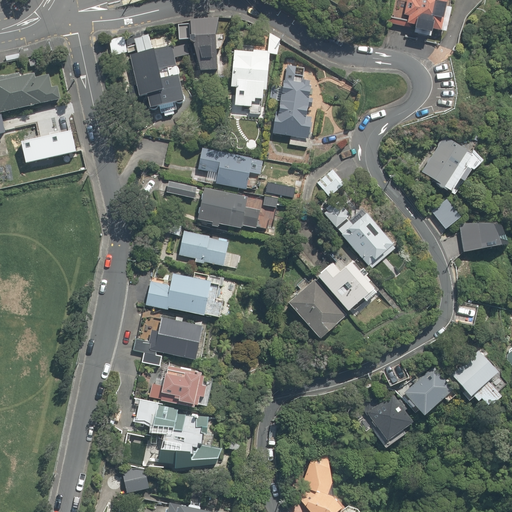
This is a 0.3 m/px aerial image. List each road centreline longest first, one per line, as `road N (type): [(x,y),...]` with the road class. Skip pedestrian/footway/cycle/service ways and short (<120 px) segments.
road 1 (residential): [(65,15),(93,21),(229,5),(332,47),(408,65),(420,79),(418,99),(374,129),(367,151),(428,241),(448,306),(441,323),(402,355),(277,397),(262,441),(277,511)]
road 2 (residential): [(65,15),(78,31),(120,249),(69,511)]
